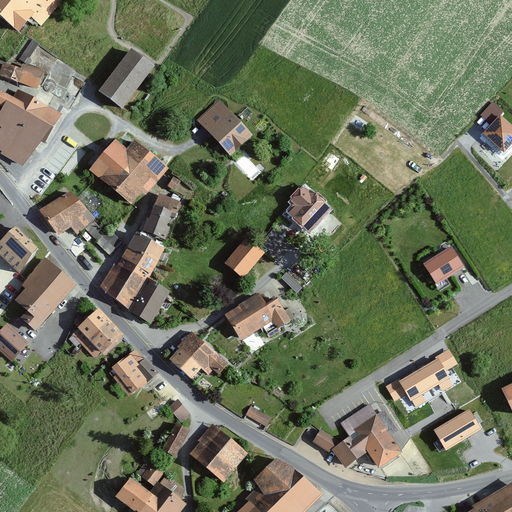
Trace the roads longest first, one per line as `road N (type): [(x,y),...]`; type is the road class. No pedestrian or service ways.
road 1 (tertiary): [(357,497),(199,399),(139,333)]
road 2 (residential): [(139,333),(200,325),(259,291),(314,244)]
road 3 (tertiary): [(139,333),(26,206)]
road 4 (tertiary): [(511,477),(357,497)]
